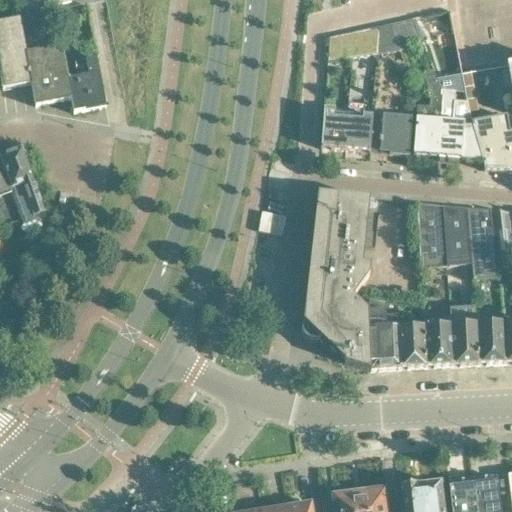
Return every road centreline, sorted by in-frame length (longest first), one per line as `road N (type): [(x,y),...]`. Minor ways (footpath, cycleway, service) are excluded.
road 1 (secondary): [(223,0),(200,156),(167,261),(99,380),(35,454)]
road 2 (secondary): [(165,355),(230,201),(256,0)]
road 3 (residential): [(438,0),(319,21),(300,178)]
road 4 (residential): [(257,402),(332,416),(511,407)]
road 5 (residential): [(257,402),(275,371),(300,178)]
road 6 (residential): [(300,178),(511,198)]
road 7 (secondary): [(62,476),(98,444),(165,355)]
road 8 (residential): [(0,130),(37,131),(92,148),(76,203)]
road 9 (residential): [(257,402),(173,511)]
